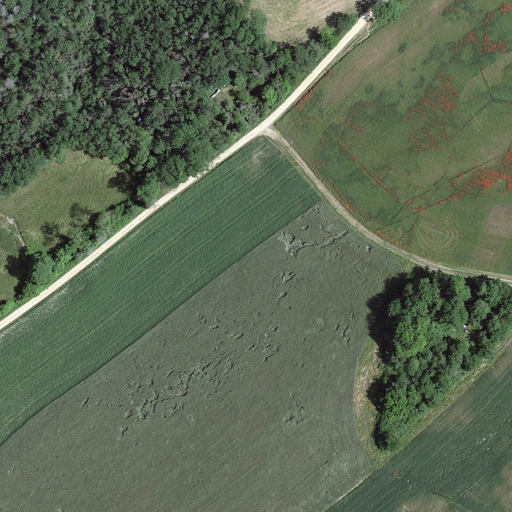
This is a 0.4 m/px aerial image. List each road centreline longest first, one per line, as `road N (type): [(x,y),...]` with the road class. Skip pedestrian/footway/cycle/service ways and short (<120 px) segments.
road 1 (track): [(388,0),(261,131),(0,328)]
road 2 (track): [(261,131),(276,134),(383,247),(511,285)]
